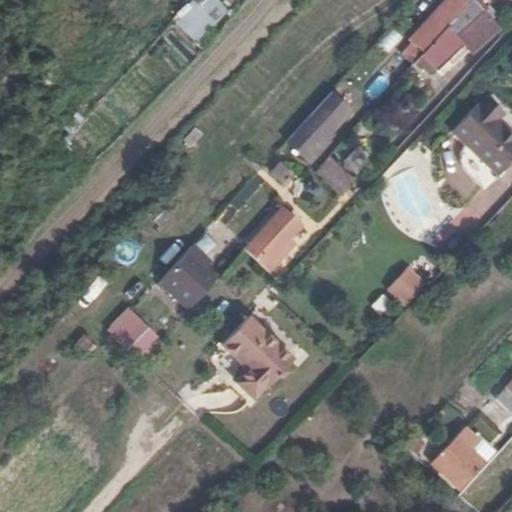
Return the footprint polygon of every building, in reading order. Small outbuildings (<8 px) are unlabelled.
[(218,0),(194,0),(172,21),(195,45),(230,13),(218,0)] [(470,1),(468,0),(444,0),(408,40),(422,53),(470,1)] [(470,54),(499,29),(473,0),(471,0),(413,64),(421,71),(423,69),(428,62),(437,70),(464,46),(470,54)] [(430,76),(437,70),(428,62),(423,69),(430,76)] [(320,143),(348,111),(329,94),(285,141),(309,162),(323,146),(320,143)] [(502,115),(483,97),(451,132),(498,176),(511,160),(511,135),(497,121),(502,115)] [(351,185),(324,161),(314,172),(341,196),(351,185)] [(290,174),(279,163),(270,173),(282,183),(290,174)] [(159,228),(176,209),(163,197),(146,216),(159,228)] [(243,249),(268,273),(293,246),(288,241),(301,226),(281,208),(243,249)] [(186,251),(206,268),(211,263),(191,246),(186,251)] [(158,282),(189,309),(218,278),(206,268),(186,251),(158,282)] [(407,267),(386,289),(404,307),(426,285),(407,267)] [(292,361),(246,318),(221,345),(247,370),(236,383),(252,398),(264,386),(266,388),(292,361)] [(152,338),(137,323),(123,337),(138,352),(152,338)] [(511,380),(494,399),(510,413),(511,410),(511,380)] [(475,439),(463,429),(431,463),(460,490),(494,452),(477,436),(475,439)] [(478,511),(488,511),(511,487),(511,440),(460,495),(478,511)]
